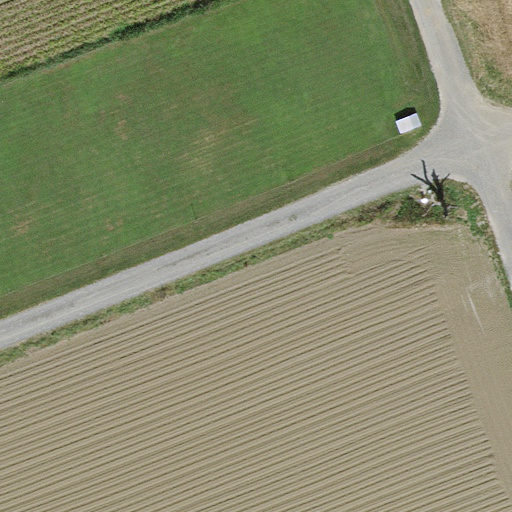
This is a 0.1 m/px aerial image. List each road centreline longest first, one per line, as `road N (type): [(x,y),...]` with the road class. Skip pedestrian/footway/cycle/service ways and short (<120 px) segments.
road 1 (track): [(511,123),(0,325)]
road 2 (track): [(420,0),(511,262)]
